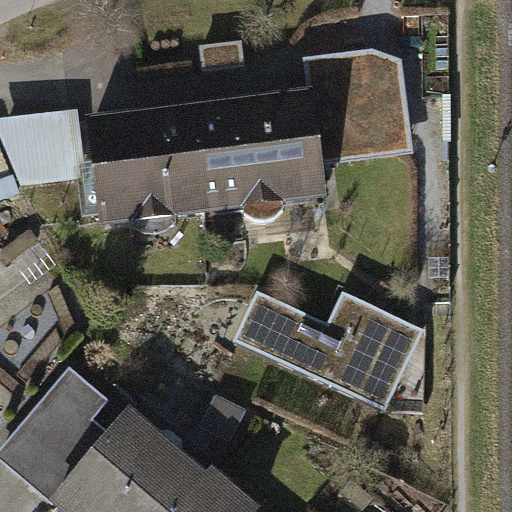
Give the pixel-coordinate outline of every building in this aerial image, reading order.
[(312,83),(322,163),(413,152),(401,57),(310,68),(312,83)] [(312,83),(83,111),(91,176),(97,226),(326,198),(322,163),(312,83)] [(91,176),(83,111),(0,120),(0,135),(23,185),(91,176)] [(0,174),(0,198),(19,192),(11,171),(0,174)] [(236,342),(385,407),(421,407),(421,324),(342,290),(329,320),(259,290),(236,342)] [(0,456),(0,473),(43,508),(118,417),(65,375),(0,456)] [(216,392),(199,425),(230,440),(246,407),(216,392)] [(236,511),(118,417),(43,508),(48,511),(236,511)] [(324,492),(347,508),(364,485),(342,469),(324,492)]
